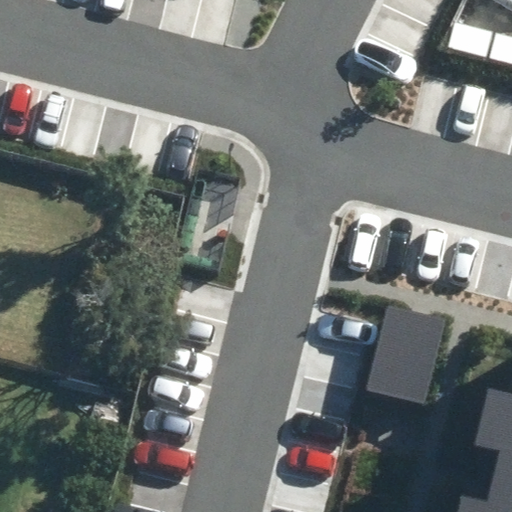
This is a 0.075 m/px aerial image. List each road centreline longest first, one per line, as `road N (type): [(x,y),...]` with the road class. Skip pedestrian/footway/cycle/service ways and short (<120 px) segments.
road 1 (residential): [(307,140),(215,511)]
road 2 (residential): [(0,16),(288,90)]
road 3 (residential): [(511,192),(307,140)]
